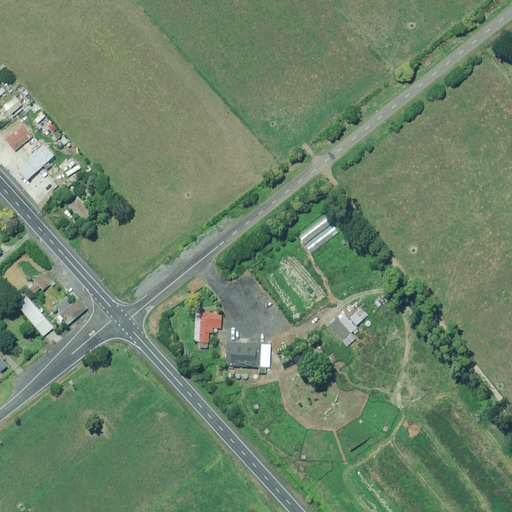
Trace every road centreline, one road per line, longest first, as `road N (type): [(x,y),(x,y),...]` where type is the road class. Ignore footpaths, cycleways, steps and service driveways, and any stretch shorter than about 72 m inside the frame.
road 1 (residential): [(511,10),(126,323)]
road 2 (primary): [(300,511),(126,323)]
road 3 (primary): [(119,315),(0,183)]
road 4 (unclassified): [(0,411),(119,315)]
